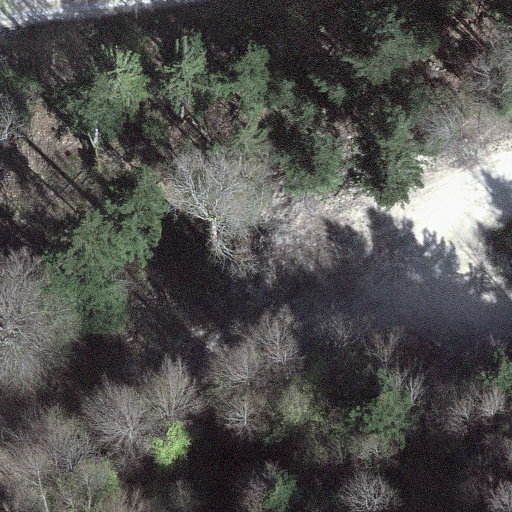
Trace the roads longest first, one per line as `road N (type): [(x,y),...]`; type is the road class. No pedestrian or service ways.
road 1 (track): [(0,493),(225,371),(408,256)]
road 2 (track): [(511,320),(465,309),(408,256)]
road 3 (track): [(408,256),(494,197),(511,194)]
